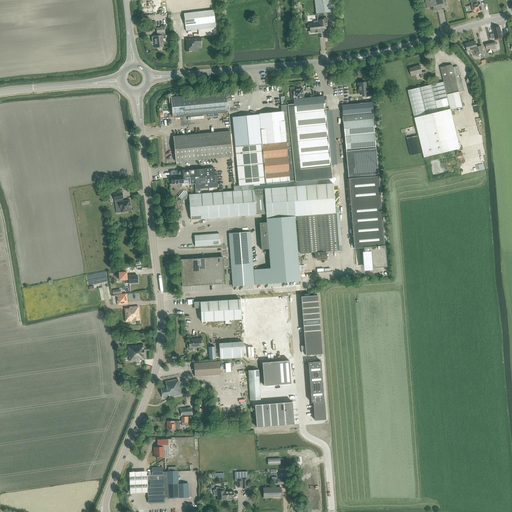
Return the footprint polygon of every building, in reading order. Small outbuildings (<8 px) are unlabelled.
[(331,0),(314,0),(316,13),(323,13),(332,12),(331,0)] [(433,0),(432,0),(425,0),(427,8),(433,7),(434,11),(442,9),(441,5),(445,4),(444,0),(433,0)] [(473,0),(471,1),(472,5),(473,12),(477,11),(477,12),(482,11),(481,3),(478,4),(477,0),(473,0)] [(214,10),(199,12),(200,25),(215,23),(214,10)] [(184,14),(186,31),(201,29),(200,25),(199,12),(184,14)] [(314,23),(308,24),(308,28),(310,28),(311,32),(315,32),(320,32),(320,27),(323,26),(323,29),(328,28),(327,18),(323,19),(323,13),(316,13),(317,21),(314,21),(314,23)] [(153,37),(152,37),(152,42),(154,42),(155,42),(156,48),(164,47),(163,39),(165,39),(164,27),(156,28),(157,36),(153,37)] [(500,27),(493,29),(494,34),(490,34),(491,39),(495,39),(502,37),(500,27)] [(201,38),(189,38),(189,39),(186,39),(186,52),(191,52),(191,51),(198,51),(198,44),(201,44),(201,38)] [(477,55),(483,54),(482,47),(477,49),(475,41),(465,44),(467,51),(476,49),(477,55)] [(487,50),(493,49),(496,48),(495,42),(486,44),(487,50)] [(459,93),(464,91),(462,83),(457,84),(453,67),(452,65),(441,68),(444,82),(408,91),(424,158),(460,149),(451,110),(463,107),(459,93)] [(420,74),(421,76),(421,79),(424,78),(427,77),(426,72),(423,72),(423,73),(422,73),(420,66),(416,67),(416,68),(410,69),(412,76),(420,74)] [(458,66),(453,67),(457,84),(462,83),(458,66)] [(365,83),(358,83),(359,93),(363,92),(363,97),(369,96),(369,91),(366,91),(365,83)] [(295,90),(293,90),(294,100),(304,99),(303,89),(295,90)] [(173,118),(229,112),(227,92),(171,97),(173,118)] [(287,105),(288,112),(295,181),(332,178),(331,166),(324,97),(304,99),(294,100),(294,104),(287,105)] [(343,116),(363,114),(362,104),(342,106),(343,116)] [(262,144),(266,183),(295,181),(288,112),(260,115),(262,144)] [(346,151),(375,148),(373,120),(343,122),(346,151)] [(232,158),(230,132),(174,137),(176,162),(232,158)] [(239,186),(266,183),(262,144),(235,146),(239,186)] [(378,175),(375,148),(346,151),(348,178),(378,175)] [(214,168),(189,170),(189,172),(190,179),(190,182),(190,184),(195,184),(195,189),(196,189),(197,189),(218,187),(216,171),(214,171),(214,168)] [(173,179),(171,179),(172,184),(177,184),(181,183),(182,183),(187,182),(187,179),(190,179),(189,172),(186,172),(186,170),(179,171),(179,175),(173,176),(173,179)] [(295,186),(297,216),(316,214),(335,213),(333,184),(295,186)] [(297,216),(295,186),(254,189),(256,215),(266,214),(266,218),(294,216),(297,216)] [(254,189),(221,192),(197,194),(196,194),(189,194),(191,219),(256,215),(254,189)] [(180,199),(187,199),(187,191),(184,191),(179,197),(180,199)] [(122,192),(113,194),(114,200),(115,208),(116,207),(117,213),(121,212),(131,210),(129,200),(122,201),(122,199),(123,198),(122,192)] [(381,201),(350,204),(354,249),(355,249),(359,248),(364,248),(365,266),(366,266),(367,266),(367,269),(366,269),(366,270),(371,270),(371,269),(370,269),(370,268),(386,266),(381,201)] [(335,213),(316,214),(320,252),(326,251),(339,250),(336,213),(335,213)] [(316,214),(297,216),(300,253),(314,252),(320,252),(316,214)] [(294,216),(266,218),(267,222),(259,223),(261,250),(269,249),(270,268),(262,269),(263,284),(299,281),(294,216)] [(250,232),(228,234),(232,286),(254,285),(250,232)] [(220,233),(194,235),(195,246),(220,245),(220,233)] [(224,284),(223,257),(180,260),(182,286),(224,284)] [(129,283),(138,283),(137,275),(129,276),(129,272),(124,272),(124,280),(129,279),(129,283)] [(118,305),(127,303),(126,293),(116,295),(118,305)] [(322,354),(318,295),(301,296),(305,355),(322,354)] [(202,322),(242,320),(240,299),(194,302),(195,308),(201,308),(202,322)] [(126,321),(139,320),(138,306),(129,307),(129,308),(125,308),(126,321)] [(188,342),(187,344),(187,349),(188,350),(192,350),(193,348),(193,347),(201,347),(201,339),(189,340),(189,342),(188,342)] [(243,342),(219,344),(220,359),(244,357),(243,342)] [(144,345),(128,347),(129,354),(129,361),(145,360),(144,352),(144,345)] [(289,360),(262,362),(264,386),(291,384),(289,360)] [(219,361),(193,363),(194,368),(194,376),(220,374),(219,361)] [(313,402),(314,420),(325,419),(321,361),(308,362),(311,402),(313,402)] [(258,370),(248,370),(250,401),(260,400),(258,370)] [(163,398),(182,395),(180,384),(179,384),(178,380),(166,382),(167,386),(162,387),(163,398)] [(294,424),(293,402),(254,404),(256,427),(294,424)] [(167,430),(179,430),(179,422),(167,421),(167,430)] [(157,447),(154,447),(155,457),(163,457),(163,447),(165,447),(165,443),(157,443),(157,447)] [(152,476),(147,476),(148,482),(150,482),(150,490),(148,490),(148,492),(149,504),(164,503),(164,499),(168,498),(168,486),(167,472),(162,472),(162,467),(152,468),(152,476)] [(168,472),(167,472),(168,486),(168,498),(184,498),(188,497),(188,483),(178,484),(178,471),(176,471),(168,472)] [(148,494),(147,472),(129,473),(130,494),(148,494)] [(237,481),(242,480),(242,479),(247,479),(248,479),(248,472),(235,472),(235,481),(237,481)] [(216,490),(213,491),(215,496),(217,495),(217,500),(225,500),(225,499),(234,499),(233,491),(225,492),(225,489),(216,487),(216,490)] [(270,497),(281,497),(280,488),(263,489),(264,498),(270,498),(270,497)]
